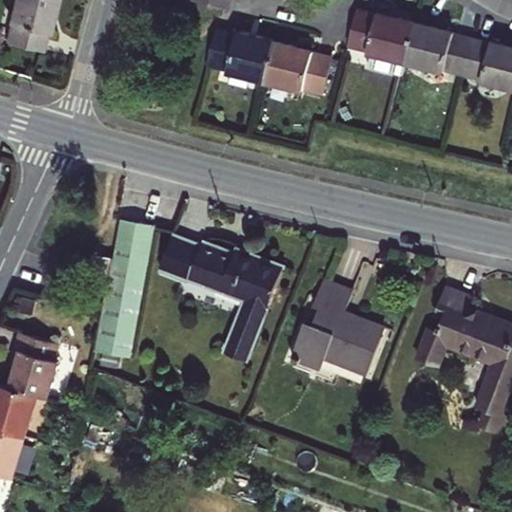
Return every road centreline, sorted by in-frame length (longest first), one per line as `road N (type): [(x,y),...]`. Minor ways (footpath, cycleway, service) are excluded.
road 1 (tertiary): [(511,242),(64,135)]
road 2 (residential): [(64,135),(0,271)]
road 3 (residential): [(104,0),(64,135)]
